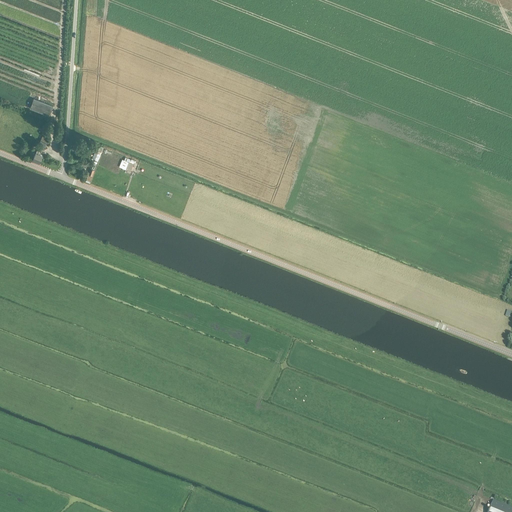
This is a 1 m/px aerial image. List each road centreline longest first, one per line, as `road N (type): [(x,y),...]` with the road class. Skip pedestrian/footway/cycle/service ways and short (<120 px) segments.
road 1 (tertiary): [(511,354),(61,176)]
road 2 (unclassified): [(61,176),(76,0)]
